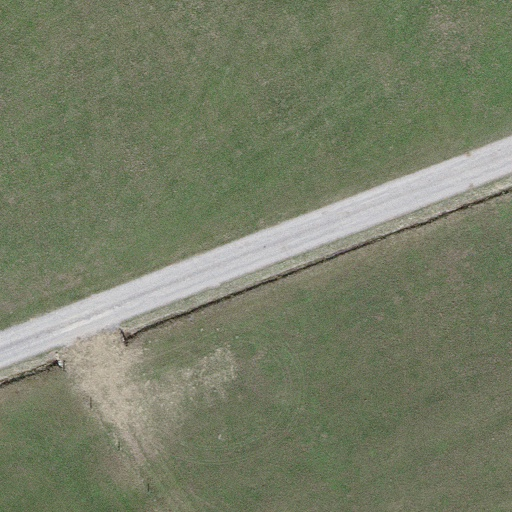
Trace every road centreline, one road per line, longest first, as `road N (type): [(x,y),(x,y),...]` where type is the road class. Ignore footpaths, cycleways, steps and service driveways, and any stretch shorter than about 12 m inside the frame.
road 1 (track): [(511,157),(0,355)]
road 2 (track): [(65,329),(189,511)]
